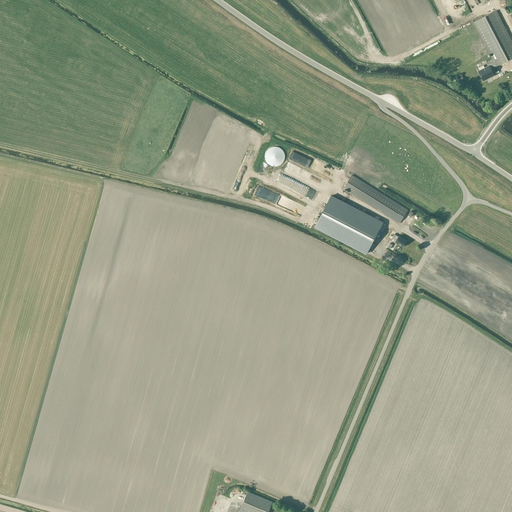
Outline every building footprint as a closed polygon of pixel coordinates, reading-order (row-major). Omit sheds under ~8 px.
[(511,58),(511,41),(496,11),(473,22),(492,59),(486,62),(488,66),(478,71),(483,81),(495,75),(491,69),(497,66),(511,58)] [(277,147),(275,146),(271,147),(267,149),(265,154),(265,158),(266,162),(268,164),(272,166),(276,166),(279,165),(281,164),(284,160),(285,157),(284,153),(282,151),(281,149),(277,147)] [(399,223),(408,210),(352,175),(343,188),(399,223)] [(383,223),(331,195),(314,228),(366,255),(383,223)] [(398,237),(395,234),(392,238),(396,240),(395,242),(403,247),(407,241),(399,236),(398,237)] [(242,511),(267,511),(272,502),(247,492),(239,511),(242,511)]
